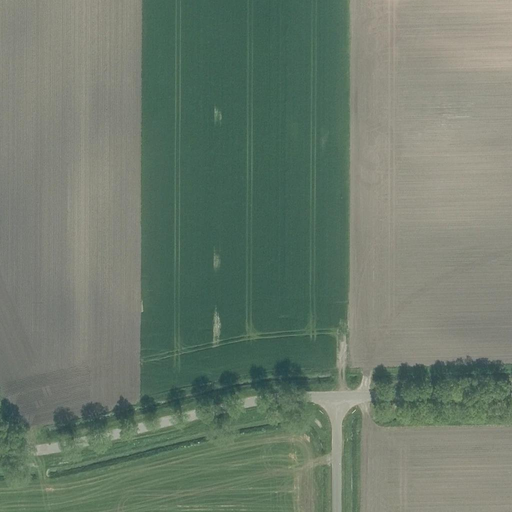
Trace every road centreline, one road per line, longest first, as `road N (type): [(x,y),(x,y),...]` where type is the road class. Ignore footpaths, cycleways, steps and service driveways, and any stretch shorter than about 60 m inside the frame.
road 1 (unclassified): [(0,455),(35,454),(273,398),(335,397)]
road 2 (unclassified): [(511,393),(335,397)]
